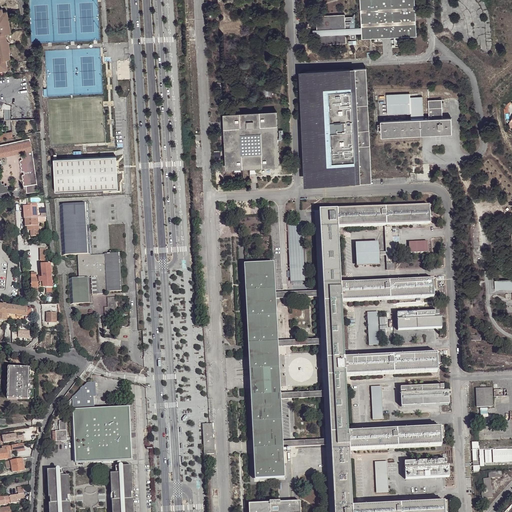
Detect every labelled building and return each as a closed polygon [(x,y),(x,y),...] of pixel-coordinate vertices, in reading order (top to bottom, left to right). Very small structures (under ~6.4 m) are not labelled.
[(359,0),(362,28),(362,34),(363,39),(384,37),(381,0),(359,0)] [(414,0),(381,0),(384,37),(417,36),(414,0)] [(0,69),(7,68),(6,60),(8,59),(7,52),(9,52),(10,50),(8,42),(7,41),(5,41),(3,34),(5,34),(9,33),(10,31),(6,11),(2,12),(2,9),(0,8),(0,69)] [(316,34),(316,37),(316,46),(345,44),(345,36),(349,35),(349,40),(354,39),(354,35),(354,29),(353,14),(351,17),(350,20),(349,26),(344,26),(343,17),(343,15),(329,16),(315,17),(315,27),(316,31),(316,34)] [(372,182),(365,68),(363,69),(370,182),(372,182)] [(364,182),(370,182),(363,69),(358,69),(358,71),(353,72),(351,72),(349,72),(349,69),(307,72),(309,123),(317,122),(317,124),(318,126),(318,129),(318,133),(310,133),(313,185),(329,184),(355,183),(355,180),(357,180),(359,180),(364,180),(364,182)] [(313,185),(310,133),(318,133),(318,129),(310,130),(309,124),(317,124),(317,122),(309,123),(307,72),(298,72),(304,186),(313,185)] [(131,78),(121,78),(122,91),(131,91),(131,78)] [(410,119),(381,121),(381,125),(382,133),(382,137),(452,133),(451,118),(442,118),(441,99),(428,100),(429,119),(422,119),(421,98),(409,98),(409,94),(386,95),(387,114),(410,113),(410,119)] [(3,109),(4,120),(9,120),(11,120),(10,106),(0,102),(0,108),(2,109),(3,109)] [(224,114),(226,169),(253,168),(280,166),(277,112),(224,114)] [(0,156),(4,156),(20,153),(24,152),(25,157),(21,157),(22,161),(20,161),(21,172),(23,172),(24,175),(22,176),(23,187),(26,186),(27,193),(38,192),(30,139),(0,144),(0,156)] [(55,193),(118,190),(118,173),(117,158),(54,160),(55,193)] [(0,193),(8,192),(8,190),(7,185),(5,186),(4,184),(2,184),(1,180),(0,180),(0,193)] [(78,256),(90,256),(89,205),(61,207),(63,257),(78,256)] [(24,220),(37,219),(37,206),(23,207),(24,219),(24,220)] [(429,206),(337,210),(338,227),(385,225),(391,225),(430,223),(429,206)] [(338,227),(337,210),(319,211),(319,215),(320,224),(323,286),(324,302),(326,361),(327,375),(330,436),(331,449),(334,510),(333,511),(351,511),(352,507),(349,450),(348,433),(345,376),(344,359),(341,302),(341,284),(338,227)] [(318,291),(319,297),(321,339),(321,345),(323,392),(324,397),(326,440),(326,445),(329,511),(333,511),(334,510),(331,449),(330,436),(327,375),(326,361),(324,302),(323,286),(320,224),(319,215),(319,211),(314,211),(318,291)] [(39,237),(37,219),(24,220),(25,227),(26,227),(27,231),(30,231),(30,237),(39,237)] [(289,272),(303,271),(302,251),(297,251),(296,242),(301,242),(301,234),(300,223),(286,224),(289,272)] [(391,225),(385,225),(386,252),(386,256),(386,270),(393,270),(391,225)] [(426,242),(408,243),(409,252),(426,251),(426,242)] [(378,253),(377,243),(355,244),(356,266),(378,265),(378,256),(378,253)] [(103,255),(103,265),(121,264),(120,253),(103,254),(103,255)] [(96,276),(104,276),(103,265),(103,255),(90,256),(78,256),(79,278),(89,277),(91,277),(96,276)] [(275,296),(275,293),(273,263),(250,264),(251,285),(254,372),(259,479),(284,478),(283,448),(283,445),(282,442),(280,400),(280,397),(280,394),(279,371),(278,347),(278,344),(277,342),(275,299),(275,296)] [(121,264),(103,265),(104,276),(121,276),(121,264)] [(254,372),(250,264),(244,265),(249,373),(250,398),(253,446),(255,480),(259,479),(254,372)] [(46,265),(41,265),(42,278),(51,278),(50,265),(46,265)] [(304,283),(303,271),(289,272),(288,272),(289,283),(304,283)] [(31,274),(31,289),(39,289),(39,278),(37,278),(36,274),(31,274)] [(96,276),(97,295),(105,294),(105,293),(122,292),(121,276),(96,276)] [(90,304),(89,277),(79,278),(69,278),(70,305),(90,304)] [(52,293),(51,278),(42,278),(39,278),(39,289),(46,289),(46,293),(52,293)] [(511,279),(495,280),(496,290),(511,289),(511,279)] [(341,284),(341,302),(434,297),(433,280),(341,284)] [(105,316),(117,315),(116,297),(107,297),(107,307),(104,307),(105,316)] [(31,309),(27,309),(8,306),(6,321),(12,322),(13,315),(31,318),(31,313),(31,309)] [(439,311),(397,313),(397,318),(401,317),(401,319),(397,320),(397,331),(442,329),(441,317),(438,318),(437,316),(439,316),(439,311)] [(369,345),(378,344),(377,313),(367,313),(369,345)] [(47,314),(46,323),(56,323),(56,314),(47,314)] [(345,376),(437,372),(437,367),(437,362),(436,354),(344,359),(345,376)] [(10,368),(9,400),(28,400),(29,368),(10,368)] [(129,407),(94,409),(94,400),(94,397),(96,397),(95,383),(90,384),(87,384),(64,407),(74,416),(76,462),(131,459),(130,434),(129,407)] [(443,385),(400,387),(400,391),(405,391),(406,394),(400,394),(401,407),(449,405),(448,391),(444,392),(443,385)] [(371,388),(372,419),(382,418),(380,387),(371,388)] [(476,388),(477,407),(493,407),(492,388),(476,388)] [(205,424),(203,424),(204,454),(214,453),(212,419),(209,420),(209,424),(205,424)] [(51,432),(52,442),(70,441),(70,438),(67,438),(66,421),(59,422),(60,432),(51,432)] [(349,450),(441,446),(440,428),(348,433),(349,450)] [(23,434),(3,437),(4,444),(24,441),(23,434)] [(25,451),(24,444),(15,445),(16,451),(16,453),(25,451)] [(0,449),(0,460),(11,458),(9,446),(3,447),(3,449),(0,449)] [(492,449),(492,462),(511,461),(511,451),(511,452),(511,448),(492,449)] [(24,466),(24,458),(6,462),(7,468),(13,468),(13,469),(13,472),(25,470),(24,466)] [(446,460),(404,462),(404,466),(408,466),(408,468),(404,468),(405,480),(448,477),(448,466),(445,466),(445,464),(446,464),(446,460)] [(375,462),(376,492),(387,491),(386,462),(375,462)] [(133,511),(133,499),(132,499),(131,493),(133,493),(131,466),(116,467),(116,473),(111,473),(112,494),(114,494),(114,500),(112,500),(112,511),(133,511)] [(70,511),(70,502),(68,503),(68,496),(70,496),(69,476),(60,476),(60,470),(48,470),(49,497),(50,497),(50,504),(49,504),(49,511),(70,511)] [(488,472),(488,478),(482,478),(484,490),(481,491),(482,499),(492,498),(491,489),(490,478),(502,477),(502,471),(488,472)] [(249,504),(249,511),(300,511),(300,501),(296,502),(279,502),(269,502),(269,503),(249,504)] [(352,507),(351,511),(444,511),(444,503),(352,507)]
